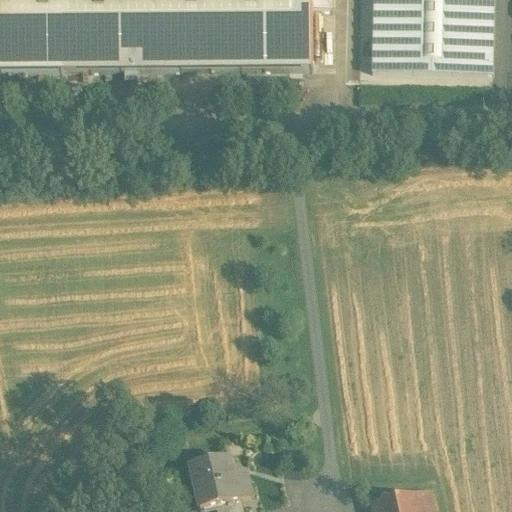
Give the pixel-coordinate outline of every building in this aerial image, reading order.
[(0,0),(0,77),(313,75),(313,15),(312,0),(0,0)] [(332,0),(312,0),(313,15),(333,15),(332,0)] [(494,0),(373,0),(372,76),(493,79),(494,0)] [(228,461),(190,469),(199,511),(203,511),(251,501),(245,475),(231,478),(228,461)] [(434,511),(430,494),(372,507),(372,511),(434,511)]
